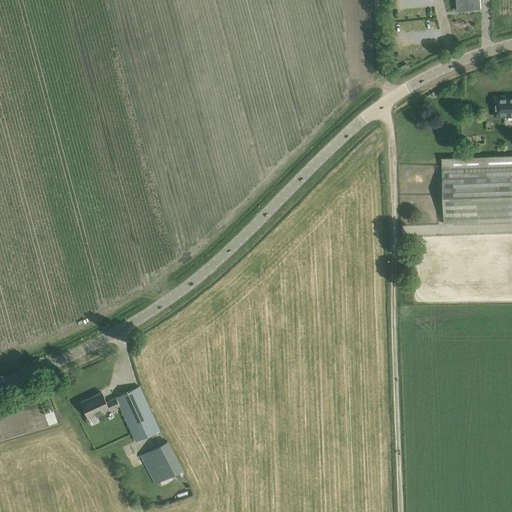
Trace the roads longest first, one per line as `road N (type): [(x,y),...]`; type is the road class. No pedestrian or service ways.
road 1 (tertiary): [(0,385),(90,348),(183,290),(359,121),(410,86),(511,45)]
road 2 (track): [(400,511),(381,0)]
